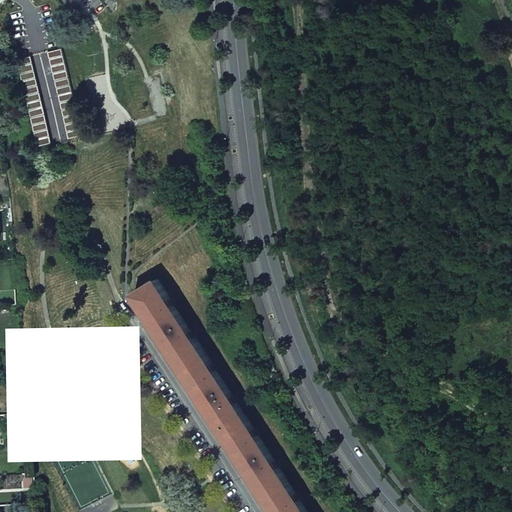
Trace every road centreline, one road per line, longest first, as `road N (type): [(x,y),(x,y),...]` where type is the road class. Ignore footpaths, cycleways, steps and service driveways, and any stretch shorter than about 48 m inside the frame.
road 1 (tertiary): [(401,511),(353,462),(274,288),(248,197),(234,0)]
road 2 (residential): [(261,511),(125,306)]
